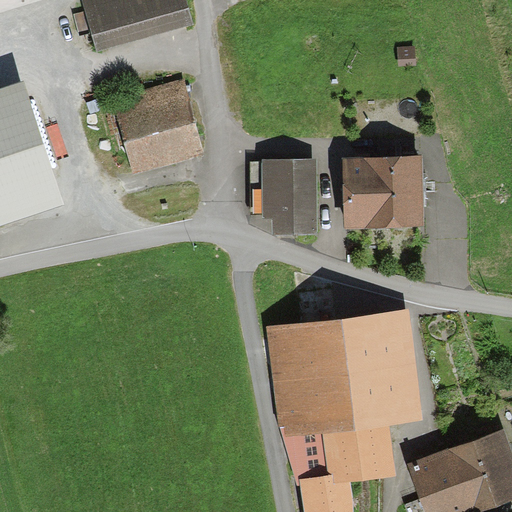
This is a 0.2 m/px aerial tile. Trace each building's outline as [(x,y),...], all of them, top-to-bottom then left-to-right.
[(188,25),(180,0),(93,0),(84,3),(98,51),(188,25)] [(203,155),(181,83),(112,103),(134,176),(203,155)] [(0,233),(58,215),(16,87),(0,92),(0,233)] [(315,239),(316,162),(264,161),(263,216),(275,216),(274,238),(315,239)] [(425,236),(422,162),(345,165),(347,238),(425,236)] [(267,329),(280,432),(301,486),(304,511),(349,511),(347,491),(398,484),(392,435),(425,430),(409,310),(267,329)] [(500,511),(511,508),(511,466),(500,433),(407,466),(422,511),(500,511)]
